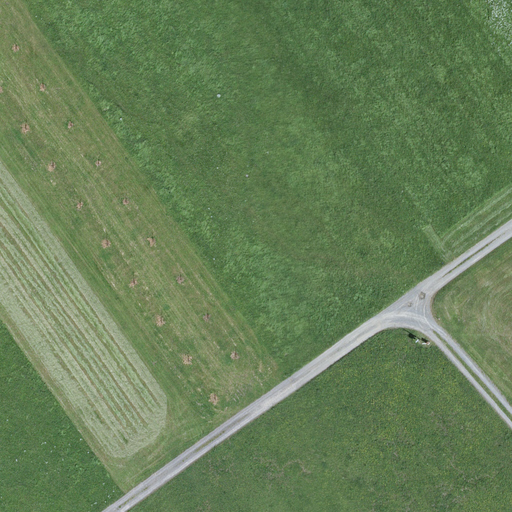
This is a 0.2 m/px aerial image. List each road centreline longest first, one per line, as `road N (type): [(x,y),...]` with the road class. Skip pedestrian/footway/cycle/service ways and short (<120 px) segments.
road 1 (track): [(117,511),(511,230)]
road 2 (track): [(409,303),(511,417)]
